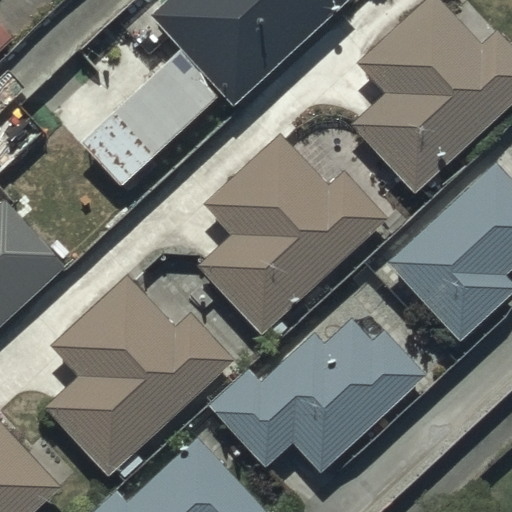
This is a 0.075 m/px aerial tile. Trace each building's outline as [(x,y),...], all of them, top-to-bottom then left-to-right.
[(119,178),(221,87),(229,96),(335,0),(156,0),(149,7),(181,43),(80,134),(119,178)] [(348,117),(411,186),(511,94),(511,43),(493,22),(477,37),(443,0),(415,0),(355,55),(383,85),(348,117)] [(0,43),(11,34),(0,21),(0,43)] [(196,258),(257,327),(385,213),(341,163),(325,178),(279,126),(203,194),(232,226),(196,258)] [(385,254),(455,331),(511,280),(511,278),(503,269),(511,260),(511,177),(493,157),(385,254)] [(0,317),(63,263),(3,194),(0,196),(0,317)] [(44,400),(105,469),(233,354),(189,306),(172,321),(126,269),(48,338),(77,370),(44,400)] [(207,398),(261,459),(291,433),(316,461),(421,367),(380,322),(367,333),(347,311),(321,335),(312,325),(256,375),(246,363),(207,398)] [(0,511),(16,511),(54,479),(0,416),(0,511)] [(86,511),(260,511),(269,505),(196,427),(123,495),(115,486),(86,511)]
